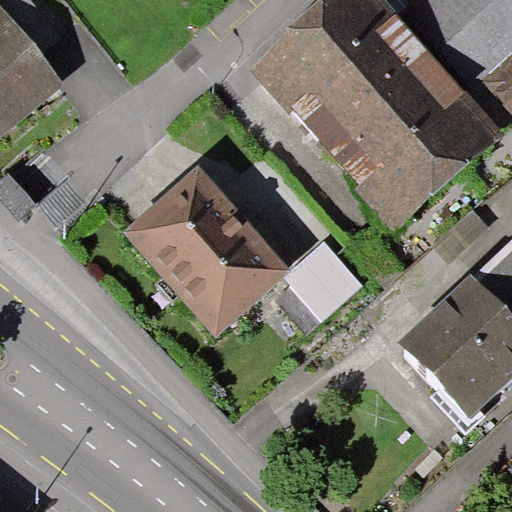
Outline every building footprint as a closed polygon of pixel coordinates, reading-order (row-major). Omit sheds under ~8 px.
[(384,0),(331,0),(258,63),(389,215),(493,126),(384,0)] [(511,0),(419,0),(483,68),(511,41),(511,0)] [(0,131),(4,137),(68,82),(0,4),(0,131)] [(511,100),(511,41),(483,68),(511,100)] [(285,266),(192,164),(118,230),(211,332),(261,288),(285,266)] [(314,240),(285,266),(261,288),(301,332),(354,284),(314,240)] [(511,296),(496,279),(413,354),(479,427),(511,397),(511,296)]
